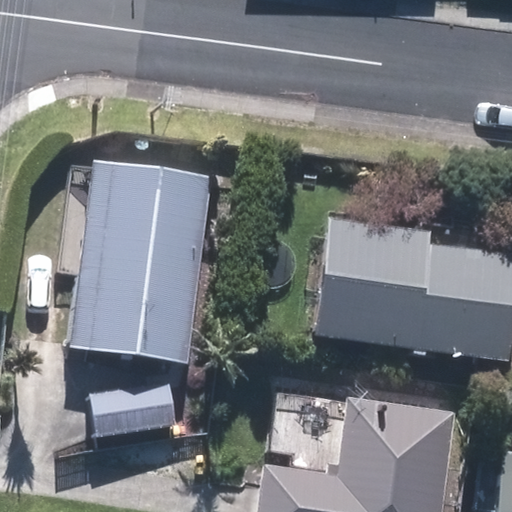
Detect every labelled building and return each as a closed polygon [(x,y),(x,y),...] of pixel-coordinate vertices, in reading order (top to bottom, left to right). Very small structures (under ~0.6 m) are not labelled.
[(197,188),(77,173),(56,354),(175,368),(197,188)] [(302,231),(291,350),(491,369),(501,264),(405,254),(406,241),(302,231)] [(160,388),(74,404),(81,445),(168,430),(160,388)] [(239,478),(235,511),(425,511),(436,420),(329,408),(320,487),(239,478)] [(511,511),(511,464),(485,461),(479,511),(511,511)]
